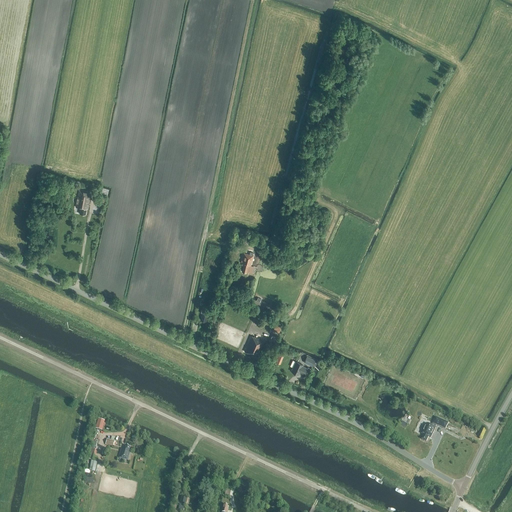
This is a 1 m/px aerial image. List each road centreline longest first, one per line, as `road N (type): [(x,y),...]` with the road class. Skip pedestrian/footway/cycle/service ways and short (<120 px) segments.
road 1 (unclassified): [(463,486),(352,421),(0,258)]
road 2 (unclassified): [(368,511),(0,337)]
